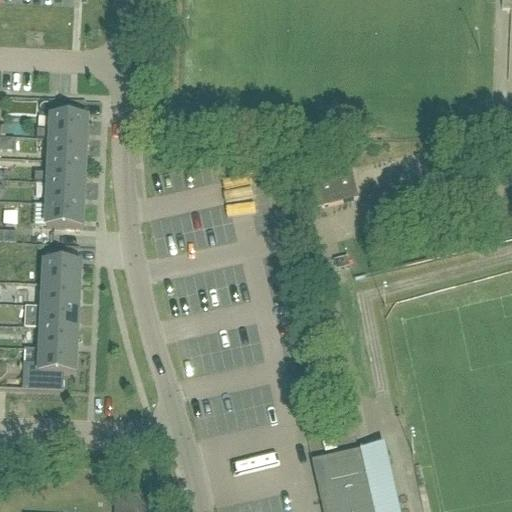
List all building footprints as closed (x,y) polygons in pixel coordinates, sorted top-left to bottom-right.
[(38,134),(37,144),(51,145),(88,147),(89,124),(52,123),(52,134),(38,134)] [(51,145),(50,167),(87,168),(88,147),(51,145)] [(36,177),(35,188),(49,188),(85,190),(87,168),(50,167),(50,177),(36,177)] [(312,214),(359,203),(351,172),(304,183),(312,214)] [(85,211),(85,190),(49,188),(48,210),(85,211)] [(33,232),(47,232),(48,210),(34,209),(33,232)] [(85,211),(48,210),(47,232),(83,234),(85,211)] [(334,265),(337,274),(350,271),(347,261),(334,265)] [(44,291),(81,293),(82,270),(45,268),(44,291)] [(38,311),(38,312),(80,314),(81,293),(44,291),(43,311),(38,311)] [(26,312),(25,333),(37,334),(79,336),(80,314),(38,312),(26,312)] [(41,356),(78,357),(79,336),(37,334),(37,335),(42,335),(41,356)] [(77,380),(78,357),(41,356),(41,370),(25,369),(23,395),(64,397),(65,379),(77,380)] [(396,511),(383,450),(363,454),(362,454),(362,455),(312,466),(322,511),(396,511)] [(150,511),(151,501),(116,499),(115,511),(150,511)]
